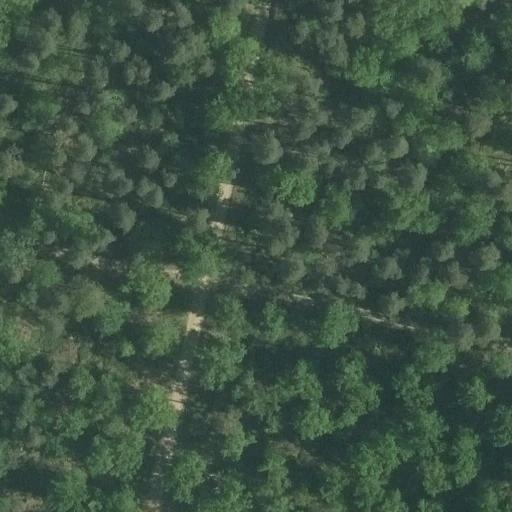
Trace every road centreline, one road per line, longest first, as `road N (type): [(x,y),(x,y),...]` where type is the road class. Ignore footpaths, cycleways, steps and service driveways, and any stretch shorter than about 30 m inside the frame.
road 1 (track): [(271,0),(158,511)]
road 2 (track): [(0,237),(511,343)]
